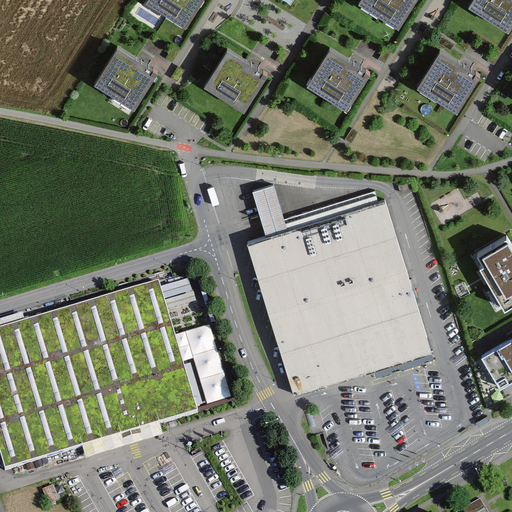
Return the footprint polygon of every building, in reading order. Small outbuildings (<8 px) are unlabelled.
[(183,30),(201,0),(148,0),(145,6),(183,30)] [(399,26),(415,0),(359,0),(359,1),(399,26)] [(508,29),(511,22),(511,0),(470,0),(468,4),(508,29)] [(347,109),(371,71),(331,46),(307,83),(347,109)] [(244,110),(268,72),(228,47),(204,85),(244,110)] [(457,110),(481,73),(440,48),(417,85),(457,110)] [(132,111),(155,75),(116,50),(93,87),(132,111)] [(267,237),(243,245),(291,397),(429,353),(382,202),(289,231),(275,187),(254,194),(267,237)] [(511,246),(506,237),(472,256),(505,311),(511,306),(511,246)] [(175,291),(172,292),(174,298),(193,291),(188,279),(173,285),(175,291)] [(456,285),(461,295),(470,291),(465,281),(456,285)] [(160,285),(0,331),(0,457),(4,472),(199,415),(160,285)] [(511,334),(481,352),(502,387),(511,380),(511,334)] [(496,401),(506,396),(483,358),(474,364),(496,401)] [(50,505),(61,500),(54,485),(43,490),(50,505)]
